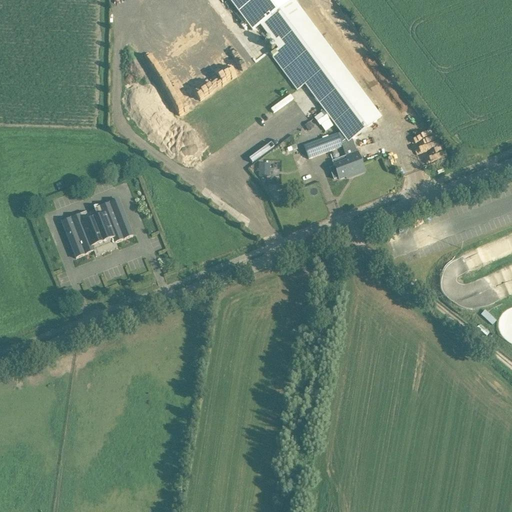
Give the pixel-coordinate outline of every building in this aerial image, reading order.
[(375,110),(303,13),(293,0),(228,0),(252,31),(260,26),(270,37),(279,49),(270,56),(276,64),(296,91),(305,84),(325,111),(313,118),(319,127),(321,126),(325,132),(333,126),(329,120),(331,119),(342,133),(338,134),(304,147),(309,160),(343,147),(346,157),(332,162),(334,167),(339,180),(351,176),(351,178),(364,173),(352,140),(381,118),(375,110)] [(314,128),(310,122),(304,126),(309,132),(314,128)] [(273,143),(250,159),(253,164),(276,147),(273,143)] [(259,163),(259,177),(271,177),(271,163),(259,163)] [(133,237),(130,228),(119,201),(101,208),(101,207),(94,210),(97,216),(88,219),(86,213),(80,216),(62,223),(76,260),(94,252),(96,256),(117,248),(115,244),(133,237)] [(486,311),(482,315),(492,326),(497,322),(486,311)]
